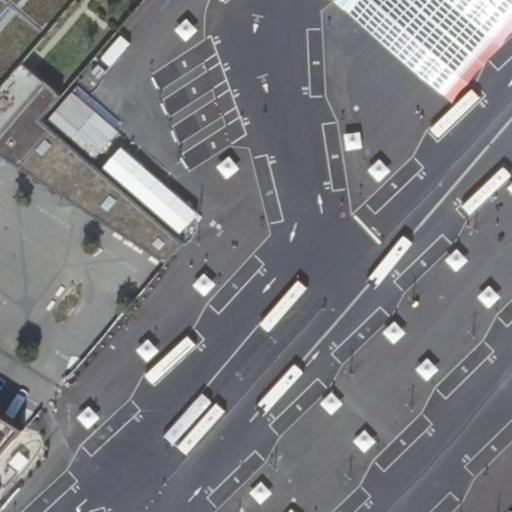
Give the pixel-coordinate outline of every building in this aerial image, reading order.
[(0,0),(0,150),(8,155),(65,194),(62,203),(82,205),(159,256),(174,256),(184,244),(41,120),(62,95),(4,45),(35,0),(0,0)] [(311,0),(292,22),(321,48),(365,0),(311,0)] [(419,0),(404,35),(445,53),(468,0),(419,0)] [(173,34),(153,55),(189,89),(243,32),(211,2),(178,38),(173,34)] [(291,144),(176,284),(228,326),(343,186),(291,144)] [(445,312),(292,506),(299,511),(346,511),(367,486),(386,501),(501,356),(445,312)] [(0,457),(26,428),(0,412),(0,457)] [(104,478),(93,501),(115,511),(140,511),(147,498),(104,478)]
